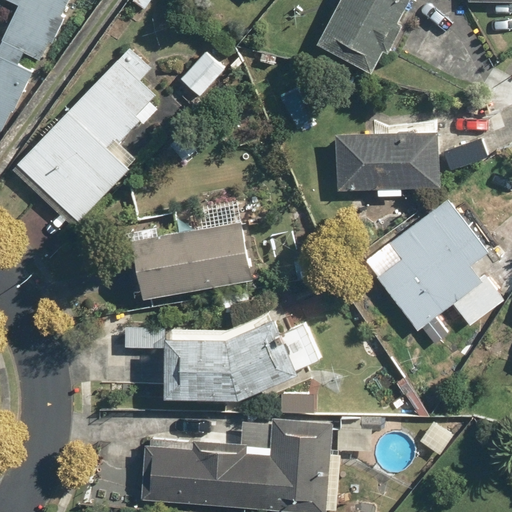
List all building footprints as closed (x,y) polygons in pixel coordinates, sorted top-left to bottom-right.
[(0,51),(0,127),(3,129),(11,109),(16,111),(35,69),(18,61),(23,50),(41,58),(49,40),(54,42),(65,16),(61,14),(66,0),(13,0),(22,4),(1,52),(0,51)] [(156,0),(128,0),(128,1),(145,15),(156,0)] [(407,0),(338,0),(315,43),(368,71),(380,50),(389,55),(407,22),(398,17),(407,0)] [(151,67),(128,46),(14,167),(76,225),(139,157),(121,140),(141,118),(145,122),(159,107),(151,100),(158,93),(141,77),(151,67)] [(224,66),(203,50),(181,78),(201,94),(224,66)] [(376,120),(376,130),(337,130),(338,185),(376,185),(376,196),(400,196),(400,185),(439,185),(439,120),(376,120)] [(235,193),(182,205),(187,228),(129,241),(141,298),(253,273),(235,193)] [(489,250),(448,195),(366,257),(419,328),(422,326),(434,343),(451,330),(438,314),(455,302),(470,322),(505,296),(487,271),(480,276),(471,264),(489,250)] [(323,272),(316,253),(281,266),(287,285),(323,272)] [(304,318),(281,329),(273,310),(226,332),(125,325),(123,343),(167,346),(164,394),(237,398),(323,360),(304,318)] [(317,391),(281,390),(281,408),(316,408),(317,391)] [(330,510),(333,457),(366,459),(368,428),(382,429),(383,414),(335,411),(335,419),(272,416),(270,443),(193,439),(193,446),(148,444),(144,500),(330,510)] [(453,433),(432,420),(421,438),(442,451),(453,433)]
